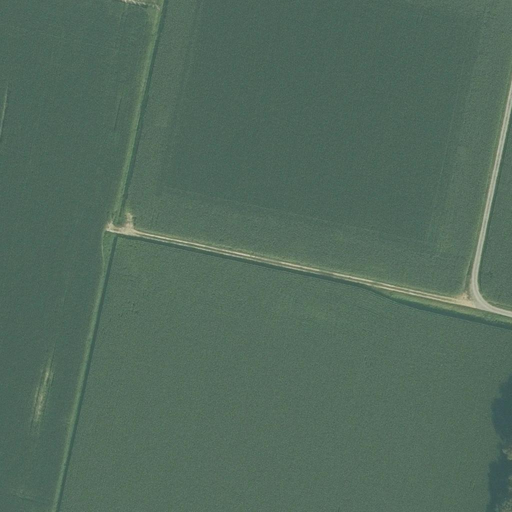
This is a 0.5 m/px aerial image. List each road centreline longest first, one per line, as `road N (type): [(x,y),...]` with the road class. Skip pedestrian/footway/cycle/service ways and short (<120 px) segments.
road 1 (track): [(107,223),(511,316)]
road 2 (track): [(511,90),(470,306)]
